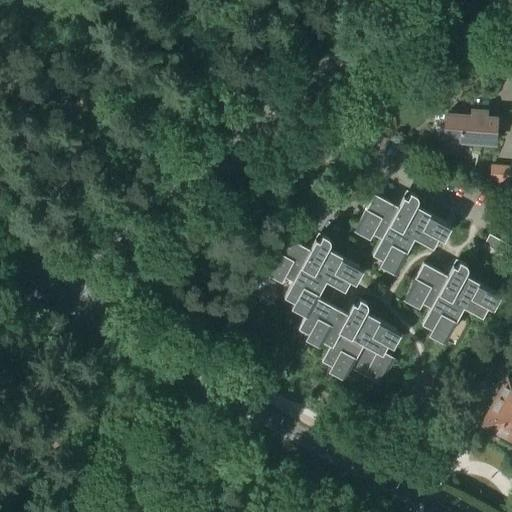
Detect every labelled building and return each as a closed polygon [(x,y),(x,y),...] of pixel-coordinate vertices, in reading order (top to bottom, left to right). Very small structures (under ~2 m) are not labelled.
[(462,116),(445,115),(443,149),(451,149),(451,153),(460,154),(461,142),(494,144),(496,118),(462,115),(462,116)] [(511,195),(511,167),(490,165),(489,190),(500,191),(500,195),(511,195)] [(418,199),(418,197),(417,196),(416,195),(415,194),(410,191),(407,198),(404,196),(398,207),(388,224),(401,231),(416,206),(418,202),(418,200),(418,199)] [(380,238),(388,224),(398,207),(374,194),(356,225),(380,238)] [(432,249),(447,223),(416,206),(401,231),(414,238),(432,249)] [(397,268),(414,238),(401,231),(388,224),(380,238),(371,254),(397,268)] [(329,241),(329,240),(328,238),(327,237),(321,234),(318,240),(315,238),(309,249),(300,266),(324,279),(314,296),(328,303),(351,261),(327,248),(329,244),(329,243),(329,242),(329,241)] [(511,260),(511,247),(489,235),(483,245),(511,260)] [(292,281),(300,266),(309,249),(285,236),(272,260),(268,268),(292,281)] [(257,289),(268,268),(272,260),(262,254),(247,283),(257,289)] [(467,268),(466,266),(466,265),(464,263),(459,260),(455,267),(452,265),(446,276),(437,293),(450,300),(464,274),(466,271),(467,269),(467,268)] [(429,307),(437,293),(446,276),(423,263),(406,294),(429,307)] [(307,309),(314,296),(324,279),(300,266),(292,281),(283,296),(307,309)] [(481,317),(488,305),(495,291),(464,274),(450,300),(463,307),(481,317)] [(446,337),(463,307),(450,300),(437,293),(429,307),(421,323),(446,337)] [(329,344),(338,328),(346,313),(328,303),(314,296),(307,309),(297,327),(329,344)] [(367,305),(367,304),(366,302),(365,301),(364,300),(359,298),(355,304),(352,302),(346,313),(338,328),(351,336),(364,312),(366,308),(367,307),(367,305)] [(504,367),(511,350),(511,303),(484,356),(504,367)] [(383,353),(395,329),(364,312),(351,336),(364,342),(383,353)] [(347,374),(347,373),(350,368),(364,342),(351,336),(338,328),(329,344),(321,360),(347,374)] [(394,359),(383,353),(364,342),(350,368),(380,385),(394,359)] [(511,371),(491,409),(487,406),(480,419),(484,422),(483,423),(502,434),(498,440),(511,448),(511,447),(511,371)]
